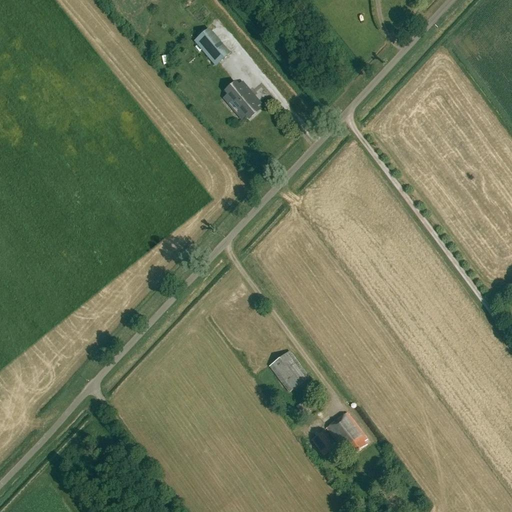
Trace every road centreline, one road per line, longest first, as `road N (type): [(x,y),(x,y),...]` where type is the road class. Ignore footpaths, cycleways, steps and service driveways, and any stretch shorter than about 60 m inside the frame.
road 1 (unclassified): [(0,485),(451,0)]
road 2 (track): [(511,339),(343,116)]
road 3 (track): [(93,384),(180,511)]
